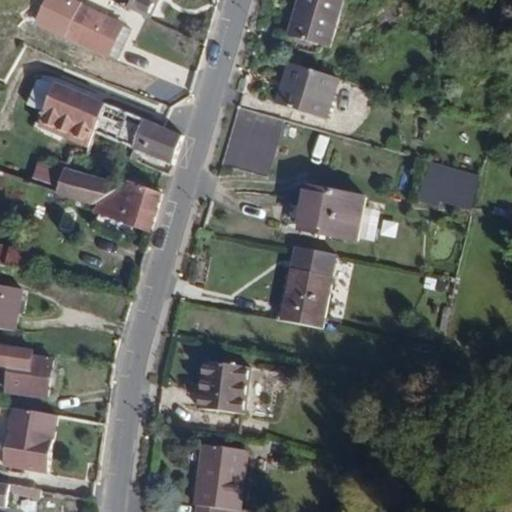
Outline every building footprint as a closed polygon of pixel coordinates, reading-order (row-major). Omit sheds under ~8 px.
[(68,38),(84,7),(70,0),(41,0),(32,20),(68,38)] [(119,0),(151,16),(159,0),(119,0)] [(328,47),(342,0),(298,0),(288,35),(328,47)] [(68,38),(110,59),(126,28),(84,7),(68,38)] [(117,63),(133,31),(126,28),(110,59),(115,62),(117,63)] [(284,91),(293,64),(287,62),(279,89),(284,91)] [(325,119),(338,78),(293,64),(284,91),(279,89),(274,103),(325,119)] [(40,115),(51,85),(34,82),(24,109),(40,115)] [(88,133),(99,103),(51,85),(40,115),(33,132),(81,150),(88,133)] [(118,144),(129,115),(99,103),(88,133),(118,144)] [(283,122),(241,110),(226,163),(268,175),(283,122)] [(174,166),(184,136),(163,128),(129,115),(118,144),(174,166)] [(64,168),(67,161),(37,152),(27,182),(55,190),(64,168)] [(482,177),(427,162),(416,201),(440,207),(442,200),(473,208),(482,177)] [(100,202),(121,184),(64,168),(55,190),(100,202)] [(150,231),(162,192),(126,180),(121,184),(100,202),(89,212),(150,231)] [(355,239),(365,193),(311,181),(301,227),(355,239)] [(0,266),(17,270),(21,243),(0,239),(0,266)] [(43,268),(47,248),(21,243),(17,270),(42,274),(43,268)] [(322,328),(336,254),(293,246),(279,320),(322,328)] [(0,326),(15,329),(22,288),(0,283),(0,326)] [(50,398),(55,360),(28,356),(29,347),(0,343),(0,366),(7,367),(3,392),(50,398)] [(243,414),(248,365),(201,360),(196,409),(243,414)] [(48,467),(55,415),(13,410),(6,461),(18,463),(48,467)] [(236,511),(243,449),(201,445),(193,511),(224,511),(225,510),(236,511)] [(0,506),(5,508),(8,483),(0,482),(0,506)]
